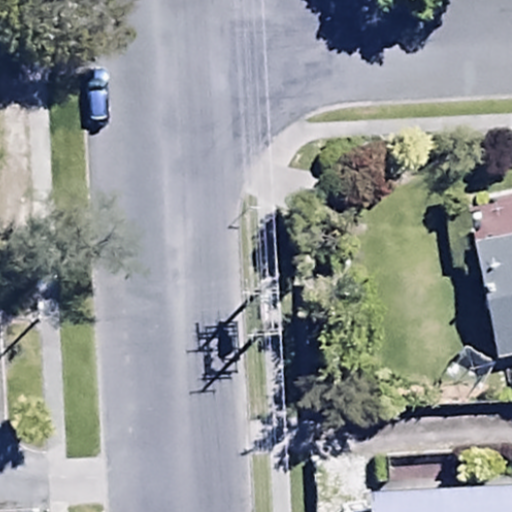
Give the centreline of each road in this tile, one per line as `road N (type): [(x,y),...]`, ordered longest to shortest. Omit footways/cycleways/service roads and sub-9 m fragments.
road 1 (unclassified): [(133,60),(159,511)]
road 2 (residential): [(511,40),(133,60)]
